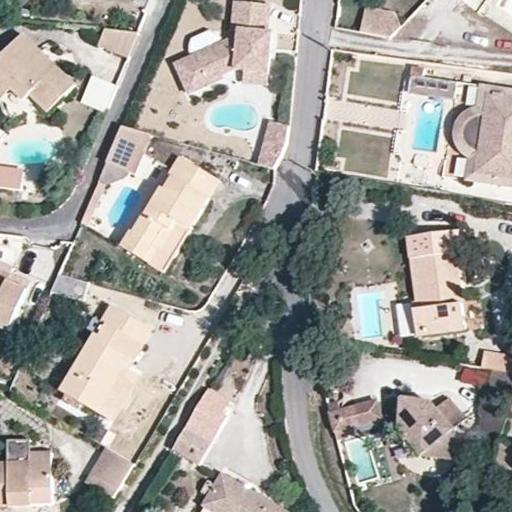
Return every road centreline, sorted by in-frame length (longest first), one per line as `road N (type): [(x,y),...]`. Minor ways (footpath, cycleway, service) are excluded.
road 1 (residential): [(338,511),(300,426),(291,199),(312,0)]
road 2 (residential): [(163,0),(77,207),(58,223),(0,222)]
road 3 (unknown): [(308,38),(511,62)]
